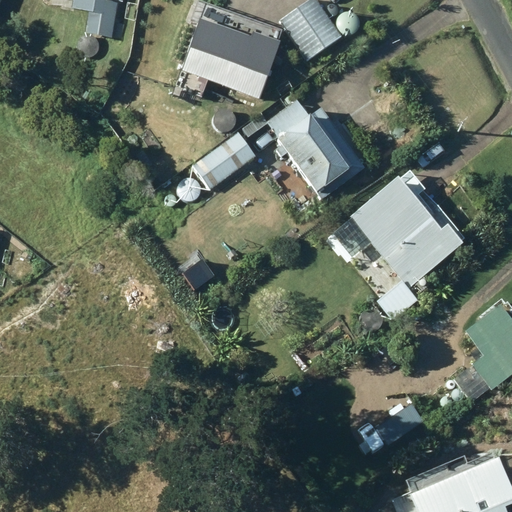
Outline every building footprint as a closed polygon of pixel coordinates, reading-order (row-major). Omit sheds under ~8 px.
[(67,0),(67,7),(85,9),(82,31),(111,35),(115,0),(67,0)] [(311,0),(280,21),(305,58),(339,36),(315,0),(311,0)] [(258,102),(282,32),(251,21),(194,1),(186,25),(193,28),(177,73),(258,102)] [(332,126),(317,104),(304,113),(300,107),(294,99),(265,120),(276,136),(270,140),(281,155),(285,151),(319,198),(371,159),(341,118),(332,126)] [(235,129),(190,165),(209,189),(254,154),(235,129)] [(346,213),(405,286),(412,281),(420,291),(428,285),(419,273),(458,242),(442,222),(436,227),(405,188),(394,174),(346,213)] [(462,330),(480,354),(470,362),(490,387),(511,369),(511,323),(496,303),(462,330)] [(406,497),(412,511),(505,511),(503,506),(511,502),(511,495),(502,472),(496,459),(406,497)]
